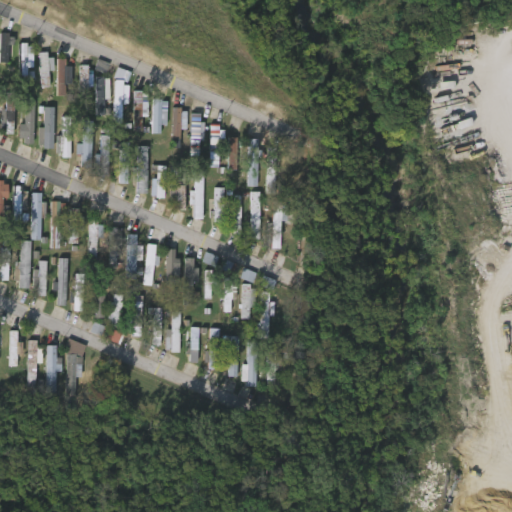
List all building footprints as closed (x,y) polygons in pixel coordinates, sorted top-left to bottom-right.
[(24,42),(24,45),(30,45),(31,66),(25,66),(25,75),(16,75),(16,42),(24,42)] [(44,52),(44,57),(50,57),(51,71),(45,72),(46,87),(39,87),(36,52),(43,51),(44,52)] [(24,66),(18,66),(17,53),(9,53),(10,86),(18,86),(18,78),(24,77),(24,66)] [(63,58),(63,66),(70,66),(70,83),(63,83),(63,96),(55,95),(56,58),(63,58)] [(31,98),(40,98),(39,62),(30,63),(31,98)] [(47,94),(62,94),(62,76),(56,76),(56,68),(48,68),(47,94)] [(82,75),(70,75),(70,97),(82,97),(82,75)] [(101,76),(101,82),(108,82),(108,98),(102,98),(102,107),(109,107),(109,114),(94,115),(94,76),(101,76)] [(127,84),(127,95),(120,95),(119,123),(111,123),(113,79),(121,79),(121,84),(127,84)] [(86,125),(94,125),(95,110),(100,110),(100,87),(87,87),(86,125)] [(140,92),(140,101),(146,101),(146,115),(140,115),(140,130),(131,130),(132,90),(140,90),(140,92)] [(13,92),(11,133),(2,133),(2,129),(0,129),(0,109),(4,110),(5,91),(13,92)] [(32,99),(31,142),(22,142),(22,136),(17,136),(17,122),(23,123),(23,99),(32,99)] [(53,106),(52,147),(43,147),(43,143),(38,143),(38,126),(44,126),(44,105),(53,106)] [(157,135),(158,110),(143,110),(142,143),(152,144),(152,135),(157,135)] [(202,121),(201,140),(197,139),(196,155),(188,154),(190,112),(198,112),(198,121),(202,121)] [(69,116),(69,158),(58,158),(58,152),(55,152),(55,135),(60,135),(60,116),(69,116)] [(162,148),(170,149),(171,118),(163,117),(162,148)] [(90,120),(88,167),(78,167),(79,154),(73,154),(74,143),(80,143),(81,120),(90,120)] [(11,153),(24,154),(25,123),(15,123),(15,134),(11,134),(11,153)] [(29,157),(44,157),(45,124),(34,123),(34,138),(29,138),(29,157)] [(195,131),(190,131),(190,123),(181,123),(180,164),(189,165),(189,150),(194,151),(195,131)] [(216,126),(216,129),(222,129),(222,154),(217,154),(217,167),(208,167),(208,124),(216,124),(216,126)] [(237,135),(236,145),(239,145),(239,162),(235,162),(235,169),(226,169),(227,129),(237,129),(237,135)] [(108,135),(105,176),(97,175),(98,164),(92,164),(93,154),(98,154),(99,141),(93,140),(94,133),(108,135)] [(214,149),(215,137),(201,137),(200,177),(209,177),(209,148),(214,149)] [(72,175),(81,175),(82,138),(73,138),(73,153),(67,153),(67,164),(72,164),(72,175)] [(259,150),(259,156),(255,156),(254,185),(245,185),(245,176),(239,177),(239,171),(245,171),(246,138),(256,138),(255,150),(259,150)] [(127,142),(125,183),(117,183),(118,142),(127,142)] [(61,166),(61,145),(47,144),(47,166),(61,166)] [(97,177),(98,146),(91,145),(91,164),(87,164),(86,176),(97,177)] [(136,192),(136,146),(145,146),(145,192),(136,192)] [(279,158),(278,172),(274,172),(273,194),(264,193),(265,146),(274,146),(274,158),(279,158)] [(218,179),(226,180),(227,147),(219,147),(218,179)] [(246,149),(239,149),(239,174),(237,174),(237,196),(247,196),(246,149)] [(127,203),(137,203),(138,156),(128,156),(127,203)] [(183,162),(184,210),(175,210),(175,196),(168,197),(168,187),(170,187),(170,185),(173,185),(173,172),(168,172),(168,164),(173,164),(173,162),(183,162)] [(204,170),(204,218),(195,218),(195,203),(190,203),(190,192),(196,192),(196,171),(204,170)] [(1,199),(1,205),(8,205),(8,215),(0,215),(0,180),(7,180),(6,199),(1,199)] [(194,181),(185,181),(185,200),(179,200),(179,215),(184,215),(184,229),(193,229),(194,181)] [(20,185),(20,191),(25,191),(25,210),(19,210),(19,220),(11,220),(11,185),(20,185)] [(213,221),(212,221),(213,187),(222,187),(221,222),(213,221)] [(154,207),(155,189),(142,188),(142,207),(154,207)] [(234,190),(239,191),(240,195),(239,234),(232,233),(232,224),(226,224),(227,215),(232,215),(232,196),(224,196),(224,190),(234,190)] [(252,239),(249,239),(249,191),(257,191),(258,239),(252,239)] [(44,202),(43,218),(39,218),(38,240),(28,239),(30,193),(39,193),(39,202),(44,202)] [(175,220),(176,195),(167,195),(167,220),(175,220)] [(12,196),(4,196),(3,230),(12,230),(12,196)] [(213,198),(205,197),(204,231),(212,232),(213,198)] [(231,200),(221,201),(223,240),(232,240),(231,200)] [(57,201),(57,204),(63,204),(63,224),(58,224),(58,238),(64,238),(64,248),(49,248),(49,201),(57,201)] [(249,201),(240,202),(241,249),(250,248),(249,201)] [(280,202),(280,207),(286,207),(286,220),(279,219),(278,248),(270,248),(270,236),(265,236),(265,223),(271,223),(272,201),(280,202)] [(21,250),(31,250),(32,203),(22,203),(21,250)] [(81,216),(81,231),(76,231),(75,244),(67,243),(68,208),(77,208),(77,216),(81,216)] [(69,219),(62,219),(61,253),(68,253),(69,241),(74,241),(74,228),(69,228),(69,219)] [(101,225),(100,238),(95,237),(94,261),(85,261),(87,219),(96,219),(96,225),(101,225)] [(270,258),(271,232),(277,233),(277,219),(262,219),(261,258),(270,258)] [(120,258),(107,258),(107,227),(120,227),(120,258)] [(130,244),(133,232),(121,228),(117,241),(130,244)] [(94,232),(79,232),(78,266),(87,267),(88,247),(93,247),(94,232)] [(134,277),(124,277),(125,234),(135,234),(134,277)] [(29,241),(27,288),(17,288),(17,280),(12,280),(13,261),(18,261),(18,240),(29,241)] [(158,258),(157,265),(152,264),(149,285),(141,284),(145,244),(154,245),(152,257),(158,258)] [(0,246),(9,247),(5,280),(0,279),(0,246)] [(177,258),(177,284),(163,284),(164,248),(173,248),(173,258),(177,258)] [(10,271),(6,271),(6,298),(19,298),(21,251),(11,251),(10,271)] [(144,254),(136,254),(134,295),(143,295),(144,254)] [(65,258),(63,305),(54,304),(55,290),(50,290),(50,283),(55,283),(56,257),(65,258)] [(195,269),(195,278),(191,278),(190,305),(181,305),(182,258),(191,258),(191,269),(195,269)] [(170,268),(165,268),(165,259),(156,259),(155,289),(169,289),(170,268)] [(47,261),(46,295),(38,295),(39,285),(33,285),(33,269),(39,269),(40,260),(47,261)] [(192,273),(206,277),(209,266),(195,262),(192,273)] [(174,304),(183,304),(183,293),(186,293),(187,268),(175,267),(174,304)] [(47,300),(47,315),(56,315),(58,268),(47,268),(46,300),(47,300)] [(212,280),(223,284),(227,273),(215,269),(212,280)] [(23,297),(29,297),(28,306),(36,306),(37,271),(29,271),(29,279),(24,279),(23,297)] [(81,274),(80,311),(71,311),(72,303),(67,303),(67,292),(73,292),(73,273),(81,274)] [(229,277),(229,282),(235,282),(234,299),(229,299),(229,311),(221,311),(222,277),(229,277)] [(247,283),(234,278),(230,288),(244,293),(247,283)] [(103,279),(103,318),(93,318),(93,307),(89,307),(89,297),(94,297),(94,279),(103,279)] [(194,309),(202,309),(202,280),(194,280),(194,309)] [(248,284),(248,288),(253,288),(253,307),(247,307),(247,318),(239,318),(239,308),(236,308),(236,304),(239,304),(239,283),(248,284)] [(266,289),(253,286),(251,294),(264,297),(266,289)] [(267,292),(267,301),(272,302),(272,315),(267,315),(266,339),(258,339),(258,330),(255,330),(255,323),(258,323),(259,292),(267,292)] [(120,294),(119,327),(110,326),(111,322),(106,321),(106,307),(111,308),(112,294),(120,294)] [(222,294),(214,294),(213,322),(221,322),(222,294)] [(231,329),(241,329),(242,294),(232,294),(231,329)] [(140,295),(139,335),(130,335),(130,330),(125,330),(126,318),(131,318),(132,295),(140,295)] [(95,300),(85,300),(84,327),(94,328),(95,300)] [(64,321),(71,321),(71,304),(60,303),(59,313),(64,313),(64,321)] [(259,325),(262,325),(262,304),(250,304),(249,347),(258,348),(259,325)] [(111,337),(113,306),(104,305),(104,312),(100,312),(99,337),(111,337)] [(123,327),(132,327),(132,306),(124,305),(123,327)] [(160,308),(159,345),(151,345),(151,340),(148,340),(147,332),(151,332),(151,314),(147,314),(147,307),(160,308)] [(178,311),(178,353),(169,353),(169,349),(163,348),(163,337),(169,337),(169,311),(178,311)] [(150,355),(151,318),(142,318),(141,355),(150,355)] [(170,322),(162,321),(161,339),(155,339),(155,361),(169,361),(170,322)] [(196,327),(196,362),(188,362),(188,354),(184,354),(184,342),(188,342),(188,327),(196,327)] [(217,328),(215,369),(206,369),(207,362),(201,362),(202,350),(207,350),(208,328),(217,328)] [(236,331),(235,379),(226,378),(227,364),(221,364),(221,355),(227,355),(228,331),(236,331)] [(188,337),(181,337),(180,352),(177,352),(177,372),(187,372),(188,337)] [(75,410),(63,410),(64,353),(61,352),(65,339),(84,346),(80,356),(80,364),(79,364),(79,377),(73,377),(73,401),(76,401),(75,410)] [(39,353),(39,363),(34,363),(33,387),(24,387),(26,340),(34,340),(34,353),(39,353)] [(255,342),(253,387),(244,386),(244,382),(238,381),(239,364),(244,364),(245,342),(255,342)] [(54,345),(54,358),(59,358),(59,371),(54,371),(54,392),(44,392),(44,345),(54,345)] [(228,386),(229,346),(213,346),(213,358),(217,358),(216,377),(219,377),(219,386),(228,386)] [(29,382),(27,382),(27,350),(18,350),(17,398),(29,398),(29,382)] [(273,351),(273,358),(279,358),(279,371),(273,371),(273,375),(285,375),(285,381),(281,381),(281,387),(275,387),(275,379),(273,379),(273,386),(263,386),(263,351),(273,351)] [(36,394),(45,394),(46,355),(37,355),(36,394)] [(247,361),(237,361),(237,374),(232,374),(231,394),(246,394),(247,361)] [(56,402),(65,402),(65,387),(71,387),(72,366),(57,366),(56,402)]
